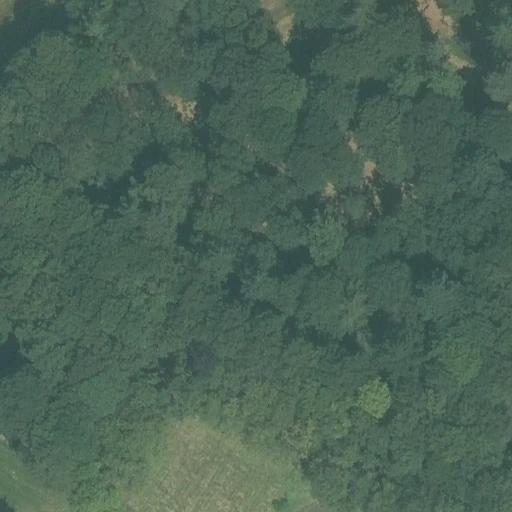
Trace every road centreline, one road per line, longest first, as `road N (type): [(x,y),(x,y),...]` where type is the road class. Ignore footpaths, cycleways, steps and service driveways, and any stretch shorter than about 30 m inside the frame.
road 1 (track): [(52,511),(168,333),(462,511)]
road 2 (track): [(259,0),(0,163)]
road 3 (track): [(168,333),(0,233)]
road 4 (track): [(414,482),(511,319)]
road 5 (track): [(511,92),(360,0)]
